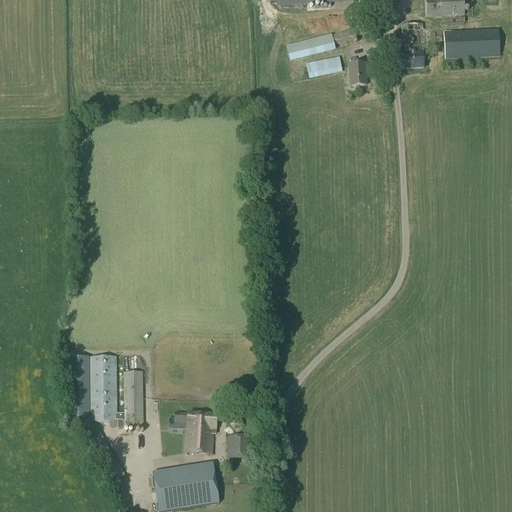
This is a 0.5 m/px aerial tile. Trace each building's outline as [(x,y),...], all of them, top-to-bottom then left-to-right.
[(462,0),(424,0),(425,19),(463,17),(462,0)] [(378,16),(366,17),(368,43),(379,42),(378,16)] [(402,47),(402,57),(403,70),(422,69),(421,26),(401,27),(402,47)] [(351,31),(286,48),(290,63),(334,52),(333,47),(354,41),(351,31)] [(497,32),(443,34),(444,61),(498,58),(497,32)] [(301,62),(304,78),(336,71),(333,55),(301,62)] [(364,65),(348,66),(349,88),(365,87),(364,65)] [(316,114),(317,125),(333,123),(331,112),(316,114)] [(127,359),(67,360),(68,425),(74,424),(107,487),(118,481),(125,478),(98,424),(110,424),(111,431),(143,431),(142,374),(127,374),(127,359)] [(175,413),(174,423),(185,424),(184,427),(186,427),(184,455),(211,456),(213,431),(215,431),(216,416),(175,413)] [(227,439),(226,461),(249,461),(250,439),(227,439)] [(212,465),(152,475),(157,511),(180,511),(218,506),(212,465)]
